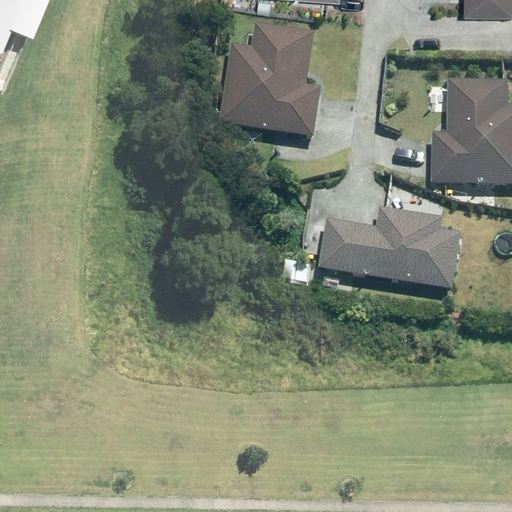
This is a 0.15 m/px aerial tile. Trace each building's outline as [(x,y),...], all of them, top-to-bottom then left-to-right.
[(0,0),(0,47),(3,49),(10,32),(36,42),(53,0),(0,0)] [(511,0),(461,0),(461,9),(511,10),(511,0)] [(228,45),(221,125),(266,129),(265,134),(313,138),(318,87),(308,86),(313,32),(247,26),(245,47),(228,45)] [(511,186),(511,105),(505,105),(506,84),(448,81),(445,134),(433,134),(430,182),(511,186)] [(375,227),(327,219),(318,269),(452,292),(462,233),(440,230),(442,215),(378,205),(375,227)]
